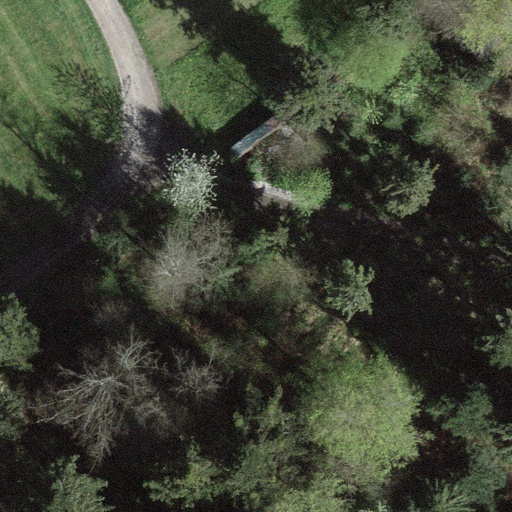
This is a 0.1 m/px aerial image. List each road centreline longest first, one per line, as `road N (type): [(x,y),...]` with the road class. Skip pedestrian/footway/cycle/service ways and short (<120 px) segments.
road 1 (track): [(121,176),(396,235),(511,282)]
road 2 (track): [(121,176),(141,105),(129,55),(93,0)]
road 3 (track): [(0,272),(121,176)]
